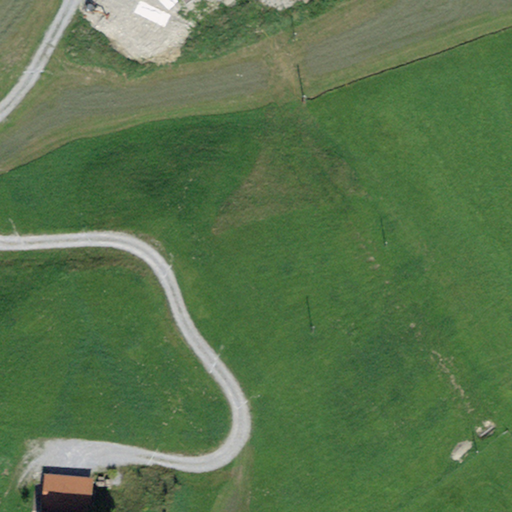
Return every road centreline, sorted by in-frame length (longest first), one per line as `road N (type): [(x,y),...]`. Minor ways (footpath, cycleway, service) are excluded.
road 1 (track): [(70,451),(197,469),(223,459),(239,440),(236,409),(190,341),(155,264),(140,251),(0,246)]
road 2 (track): [(0,113),(29,82),(72,0)]
